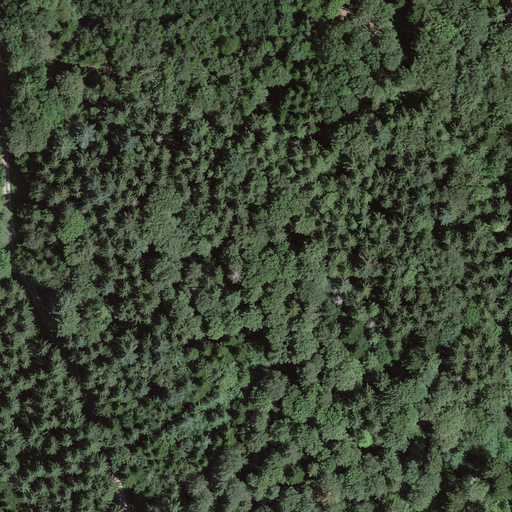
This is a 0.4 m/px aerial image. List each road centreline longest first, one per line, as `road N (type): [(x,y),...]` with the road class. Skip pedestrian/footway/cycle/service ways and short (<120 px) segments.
road 1 (track): [(0,13),(13,244),(110,450),(126,511)]
road 2 (track): [(4,83),(134,114),(238,127),(327,121),(441,98),(511,128)]
